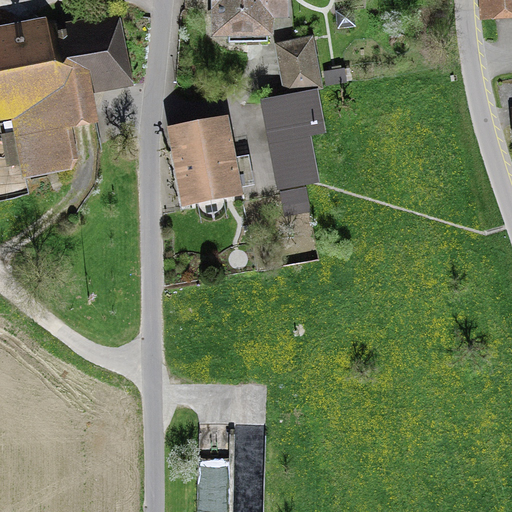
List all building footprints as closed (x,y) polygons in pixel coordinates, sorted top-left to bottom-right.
[(217,0),(217,10),(214,14),(214,21),(217,26),(218,32),(229,32),(229,42),(267,42),(267,13),(282,13),(281,0),(217,0)] [(511,0),(480,0),(482,15),(511,13),(511,0)] [(0,112),(12,110),(24,173),(71,164),(73,155),(101,150),(87,81),(121,74),(112,28),(57,39),(54,25),(0,35),(0,112)] [(309,41),(280,47),(288,91),(318,86),(309,41)] [(314,92),(264,102),(281,186),(312,180),(303,135),(321,131),(314,92)] [(225,122),(171,132),(174,151),(181,150),(190,200),(239,191),(230,141),(229,141),(225,122)] [(304,190),(283,193),(287,217),(308,213),(304,190)] [(221,508),(191,507),(190,511),(255,511),(257,432),(222,431),(221,508)]
